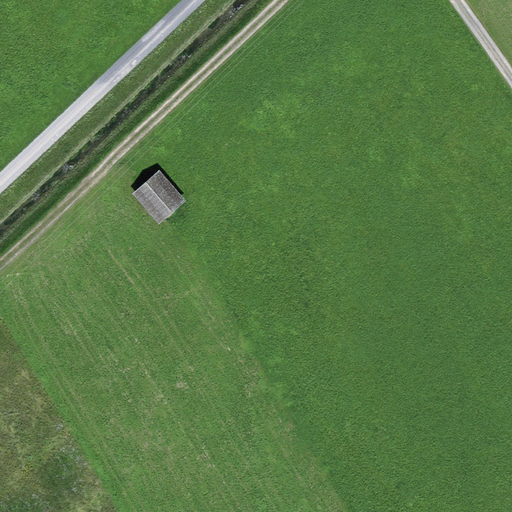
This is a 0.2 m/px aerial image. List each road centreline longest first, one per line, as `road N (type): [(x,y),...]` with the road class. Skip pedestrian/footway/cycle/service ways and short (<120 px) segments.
road 1 (track): [(283,0),(0,267)]
road 2 (track): [(0,186),(196,0)]
